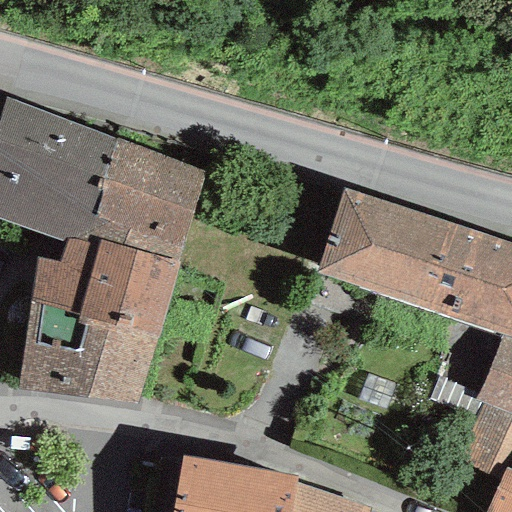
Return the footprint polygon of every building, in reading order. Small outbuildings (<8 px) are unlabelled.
[(0,220),(25,229),(63,120),(6,98),(3,109),(0,107),(0,220)] [(105,179),(115,140),(63,120),(25,229),(65,244),(66,240),(97,247),(98,239),(102,219),(96,217),(105,179)] [(192,212),(205,173),(115,140),(105,179),(192,212)] [(192,212),(105,179),(96,217),(102,219),(98,239),(176,263),(192,212)] [(511,245),(343,188),(315,273),(511,337),(511,245)] [(156,338),(176,263),(98,239),(97,247),(66,240),(65,244),(60,262),(36,257),(30,302),(156,338)] [(30,302),(17,391),(135,404),(156,338),(30,302)] [(511,340),(501,336),(475,400),(482,404),(458,461),(499,483),(506,469),(510,471),(511,466),(511,340)] [(182,457),(172,511),(291,511),(296,485),(297,477),(182,457)] [(499,483),(485,511),(511,511),(511,466),(510,471),(506,469),(499,483)] [(369,511),(370,509),(296,485),(291,511),(369,511)]
